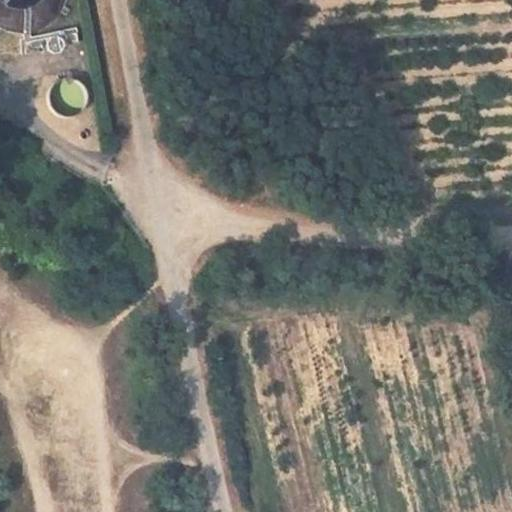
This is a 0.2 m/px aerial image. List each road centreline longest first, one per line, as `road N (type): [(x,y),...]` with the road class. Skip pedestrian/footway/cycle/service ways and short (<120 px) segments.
road 1 (unclassified): [(121,0),(220,511)]
road 2 (track): [(161,201),(317,240),(511,239)]
